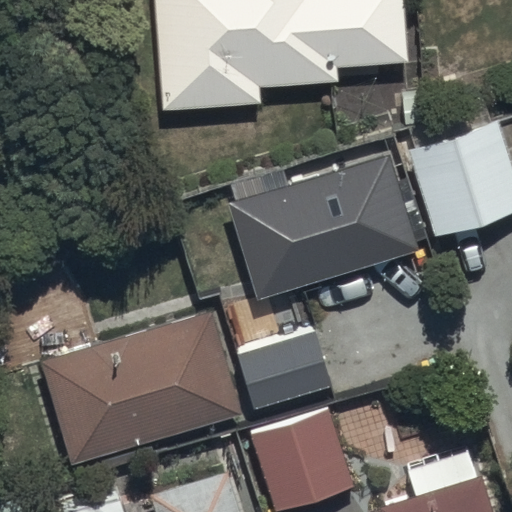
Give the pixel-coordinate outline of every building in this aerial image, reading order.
[(406,0),(155,0),(161,94),(261,88),(260,68),(339,63),(338,44),(408,41),(406,0)] [(511,148),(499,100),(409,124),(432,215),(511,193),(511,148)] [(229,204),(259,299),(419,250),(390,155),(229,204)] [(210,294),(44,341),(72,443),(239,396),(210,294)] [(237,351),(255,410),(333,387),(315,327),(237,351)] [(328,394),(249,418),(274,494),(351,470),(328,394)] [(149,478),(160,511),(245,511),(225,451),(149,478)] [(498,511),(483,459),(380,491),(387,511),(498,511)] [(130,511),(120,475),(61,492),(66,511),(130,511)]
